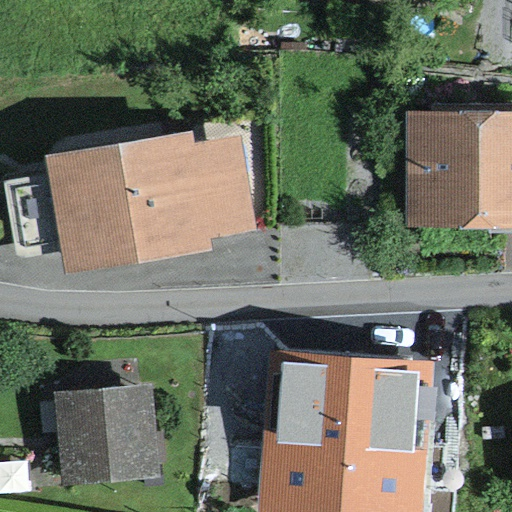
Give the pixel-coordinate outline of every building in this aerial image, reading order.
[(511,122),(422,122),(421,212),(511,212),(511,122)] [(183,237),(193,223),(240,215),(229,150),(182,158),(168,147),(73,163),(63,177),(74,242),(88,252),(183,237)] [(383,393),(420,395),(422,357),(348,352),(347,383),(383,385),(383,393)] [(66,405),(72,470),(148,463),(142,398),(66,405)] [(312,420),(299,506),(339,511),(414,511),(425,437),(312,420)]
